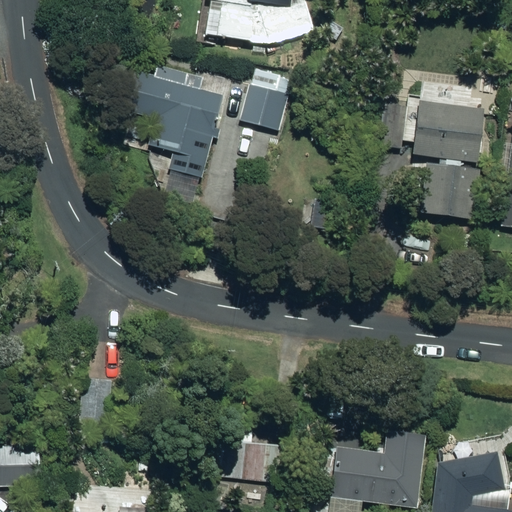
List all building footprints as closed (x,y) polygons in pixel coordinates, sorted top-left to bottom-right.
[(203,0),(200,33),(266,43),(310,29),(301,0),(203,0)] [(165,169),(199,178),(210,136),(217,139),(225,110),(217,108),(220,94),(197,87),(201,76),(154,64),(151,74),(128,68),(117,109),(152,118),(145,144),(170,151),(165,169)] [(237,120),(277,130),(286,93),(247,84),(237,120)] [(415,213),(470,220),(476,170),(457,167),(458,161),(474,162),(481,107),(413,99),(407,154),(437,158),(436,165),(421,163),(415,213)] [(374,144),(398,148),(403,119),(379,115),(374,144)] [(511,126),(509,144),(498,142),(495,172),(505,173),(499,226),(511,227),(511,126)] [(76,429),(108,431),(112,381),(79,379),(76,429)] [(219,478),(275,484),(279,447),(248,443),(250,432),(231,430),(229,442),(223,441),(219,478)] [(412,509),(421,436),(383,431),(379,454),(336,448),(337,441),(320,439),(317,458),(326,459),(322,498),(325,498),(322,511),(357,511),(359,502),(412,509)] [(0,443),(0,486),(46,484),(45,442),(0,443)] [(426,511),(506,511),(510,488),(508,488),(509,478),(500,477),(495,450),(434,462),(426,511)]
